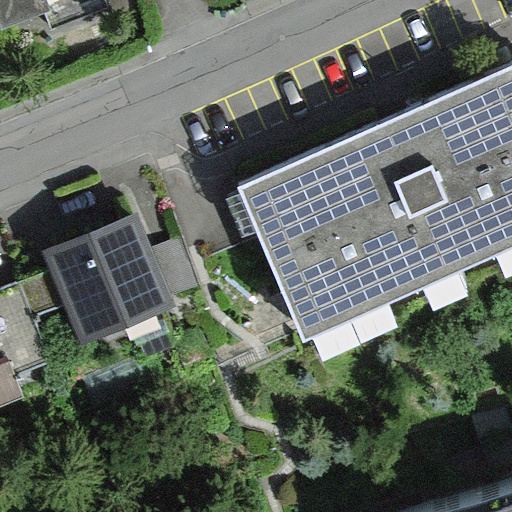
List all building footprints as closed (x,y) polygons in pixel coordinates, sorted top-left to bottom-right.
[(0,0),(0,24),(36,10),(31,0),(0,0)] [(105,12),(99,0),(31,0),(36,10),(48,37),(105,12)] [(511,50),(238,173),(304,318),(511,225),(511,50)] [(137,201),(44,242),(83,333),(177,293),(137,201)] [(0,396),(25,387),(0,324),(0,396)] [(511,511),(511,461),(374,504),(376,511),(511,511)]
